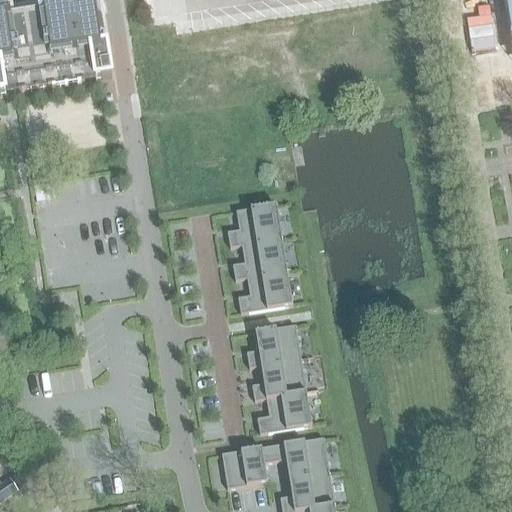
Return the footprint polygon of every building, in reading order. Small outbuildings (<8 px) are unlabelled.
[(11,13),(0,15),(0,99),(0,100),(0,99),(6,98),(5,95),(19,93),(19,97),(85,86),(85,82),(95,81),(96,84),(100,83),(100,84),(111,82),(107,53),(98,0),(82,0),(81,2),(38,9),(38,10),(11,15),(11,13)] [(241,250),(241,249),(281,243),(276,209),(236,215),(239,234),(227,236),(230,252),(241,250)] [(247,283),(246,282),(287,276),(281,243),(241,249),(241,250),(244,267),(232,269),(235,285),(247,283)] [(238,302),(240,318),(292,310),(287,276),(246,282),(247,283),(249,300),(238,302)] [(261,371),(260,370),(301,363),(295,329),(255,336),(258,355),(246,357),(249,372),(261,371)] [(266,404),(266,403),(306,396),(301,363),(260,370),(261,371),(263,388),(252,390),(254,405),(266,404)] [(257,423),(259,438),(311,430),(306,396),(266,403),(266,404),(269,421),(257,423)] [(272,450),(275,466),(286,464),(289,482),(329,476),(323,442),(272,450)] [(264,468),(275,466),(272,450),(222,458),(227,493),(267,487),(264,468)] [(329,476),(289,482),(292,501),(280,503),(281,511),(314,511),(334,509),(329,476)] [(0,505),(18,494),(9,482),(0,487),(0,505)]
